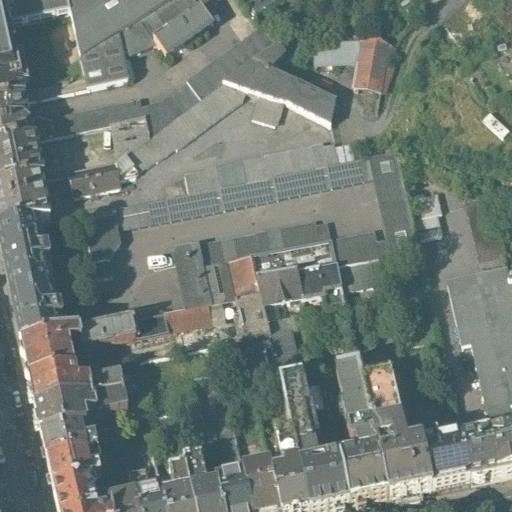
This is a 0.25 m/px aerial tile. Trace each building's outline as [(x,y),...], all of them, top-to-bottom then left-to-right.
[(0,0),(0,111),(26,107),(10,27),(4,0),(0,0)] [(68,0),(4,0),(10,27),(71,15),(68,0)] [(68,0),(71,15),(88,92),(130,83),(126,61),(120,36),(174,0),(68,0)] [(174,0),(120,36),(126,61),(157,48),(154,43),(201,8),(204,13),(221,0),(174,0)] [(243,0),(256,16),(277,0),(243,0)] [(154,43),(157,48),(167,61),(214,26),(204,13),(201,8),(154,43)] [(161,103),(142,108),(145,121),(151,144),(278,46),(262,25),(161,103)] [(401,48),(363,43),(354,89),(386,97),(393,69),(385,67),(386,63),(401,48)] [(151,144),(127,159),(138,176),(175,149),(178,153),(242,103),(246,94),(259,99),(252,120),(277,128),(282,105),(331,129),(339,101),(274,72),(288,57),(278,46),(151,144)] [(140,102),(54,121),(58,140),(111,128),(145,121),(142,108),(140,102)] [(26,107),(0,111),(0,151),(34,144),(26,107)] [(145,121),(111,128),(119,164),(127,159),(151,144),(145,121)] [(34,144),(0,151),(0,193),(44,184),(34,144)] [(186,179),(190,197),(204,194),(339,165),(335,145),(325,147),(324,144),(206,169),(207,174),(186,179)] [(373,180),(385,242),(389,259),(418,253),(416,241),(409,208),(397,153),(369,159),(373,180)] [(339,165),(204,194),(209,216),(373,180),(369,159),(339,165)] [(116,168),(69,178),(74,201),(120,192),(116,168)] [(44,184),(0,193),(0,238),(40,230),(52,228),(44,184)] [(511,243),(499,185),(467,192),(486,264),(448,277),(463,338),(473,338),(491,418),(511,412),(511,243)] [(409,208),(416,241),(443,235),(439,215),(443,214),(439,193),(417,197),(418,206),(409,208)] [(190,197),(85,219),(98,282),(112,279),(109,265),(121,249),(118,235),(209,216),(204,194),(190,197)] [(252,260),(332,243),(328,225),(316,228),(315,223),(200,248),(205,271),(227,266),(252,260)] [(40,230),(0,238),(0,246),(8,286),(20,339),(22,351),(64,342),(61,329),(65,328),(62,316),(58,317),(48,270),(53,269),(50,257),(46,258),(40,230)] [(296,279),(335,270),(373,263),(389,259),(385,242),(377,244),(375,233),(332,243),(252,260),(258,287),(296,279)] [(227,266),(205,271),(200,248),(177,253),(172,259),(184,317),(222,309),(236,307),(227,266)] [(244,344),(269,339),(267,329),(262,310),(258,287),(252,260),(227,266),(236,307),(244,344)] [(378,288),(373,263),(335,270),(341,294),(378,288)] [(335,270),(296,279),(301,303),(302,304),(323,300),(326,313),(344,309),(341,294),(335,270)] [(258,287),(262,310),(301,303),(296,279),(258,287)] [(135,327),(139,345),(226,327),(222,309),(184,317),(135,327)] [(280,386),(301,381),(288,325),(267,329),(269,339),(280,386)] [(64,342),(22,351),(25,368),(30,390),(76,380),(70,352),(82,349),(83,357),(139,345),(135,327),(64,342)] [(359,460),(338,465),(348,511),(351,511),(357,511),(383,505),(389,505),(363,384),(360,368),(336,373),(350,440),(355,439),(359,460)] [(392,378),(363,384),(389,505),(423,498),(432,496),(422,449),(408,452),(392,378)] [(76,380),(30,390),(34,408),(36,416),(123,398),(120,382),(78,391),(76,380)] [(309,414),(301,381),(280,386),(291,437),(307,511),(348,511),(338,465),(317,469),(316,464),(320,463),(318,454),(319,452),(319,450),(311,414),(309,414)] [(123,398),(36,416),(37,425),(42,448),(83,439),(88,433),(86,424),(127,415),(123,398)] [(200,410),(174,416),(178,436),(205,430),(200,410)] [(421,442),(422,449),(432,496),(449,493),(471,488),(461,440),(459,428),(434,433),(435,439),(421,442)] [(511,429),(461,440),(471,488),(488,484),(511,478),(511,429)] [(281,477),(270,479),(277,511),(307,511),(291,437),(273,441),(281,477)] [(83,439),(42,448),(44,456),(45,464),(47,471),(98,462),(96,449),(85,451),(83,439)] [(98,462),(47,471),(51,485),(54,498),(94,489),(93,477),(101,475),(98,462)] [(185,467),(186,474),(194,511),(219,511),(215,493),(208,495),(201,464),(185,467)] [(242,478),(250,511),(277,511),(270,479),(268,471),(242,478)] [(168,478),(174,503),(163,505),(164,511),(194,511),(186,474),(168,478)] [(135,502),(137,511),(164,511),(163,505),(161,496),(152,499),(147,475),(130,478),(135,502)] [(215,493),(219,511),(250,511),(242,478),(213,484),(215,493)] [(94,489),(54,498),(56,511),(99,511),(99,510),(94,489)] [(137,511),(135,502),(110,508),(111,511),(137,511)]
